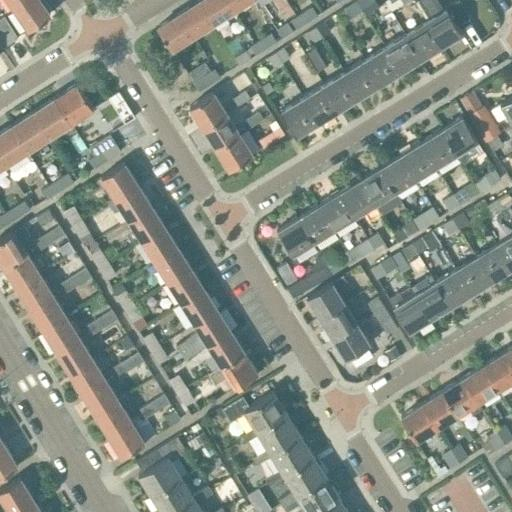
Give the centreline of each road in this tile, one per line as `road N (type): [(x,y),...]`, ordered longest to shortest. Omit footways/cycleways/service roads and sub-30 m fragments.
road 1 (residential): [(221,224),(511,43)]
road 2 (residential): [(339,416),(221,224)]
road 3 (residential): [(221,224),(104,32)]
road 4 (residential): [(339,416),(511,309)]
road 5 (tertiary): [(108,511),(0,340)]
road 6 (residential): [(0,98),(104,32)]
